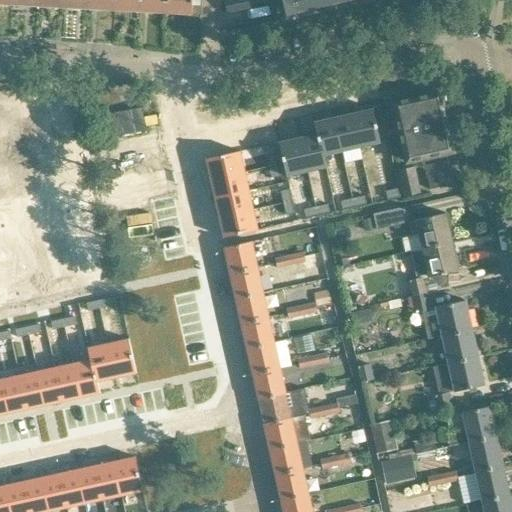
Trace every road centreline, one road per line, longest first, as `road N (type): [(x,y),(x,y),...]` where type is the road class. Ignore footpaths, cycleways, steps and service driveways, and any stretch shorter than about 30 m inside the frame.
road 1 (residential): [(167,74),(249,77),(447,31),(467,42),(472,64)]
road 2 (residential): [(246,413),(0,464)]
road 3 (residential): [(511,251),(472,64)]
road 4 (residential): [(167,74),(209,245)]
road 5 (residential): [(246,413),(209,245)]
